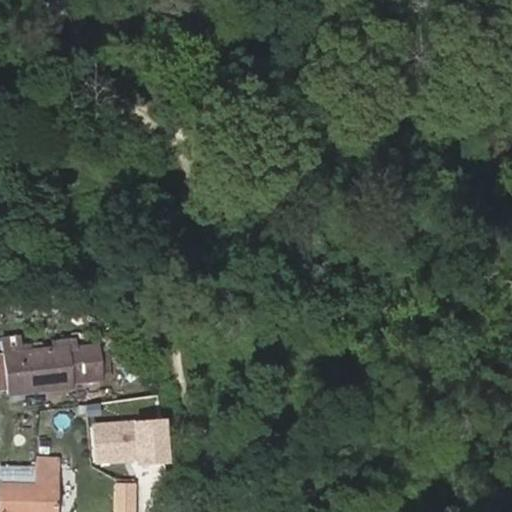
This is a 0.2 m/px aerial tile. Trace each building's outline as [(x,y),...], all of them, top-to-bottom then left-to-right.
[(5,342),(10,395),(69,387),(69,384),(100,379),(96,349),(67,352),(67,349),(20,355),(18,340),(5,342)] [(134,428),(94,429),(95,464),(135,463),(134,428)] [(0,511),(55,511),(57,462),(38,461),(36,484),(17,484),(0,483),(0,511)] [(0,470),(0,483),(17,484),(17,472),(0,470)] [(114,511),(134,511),(134,488),(114,488),(114,511)]
